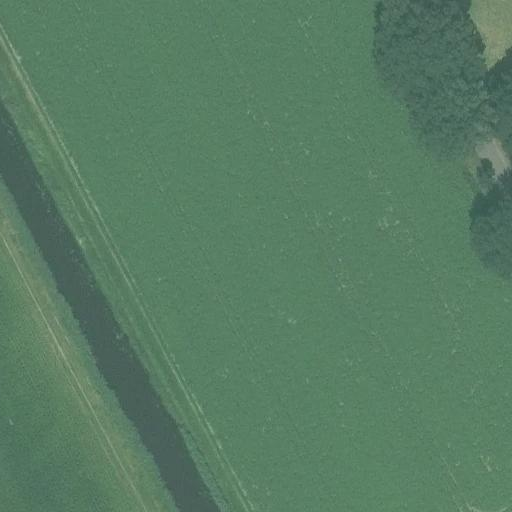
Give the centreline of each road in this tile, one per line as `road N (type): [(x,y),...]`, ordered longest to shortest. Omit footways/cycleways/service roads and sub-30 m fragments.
road 1 (track): [(141,511),(0,239)]
road 2 (unclassified): [(511,200),(405,0)]
